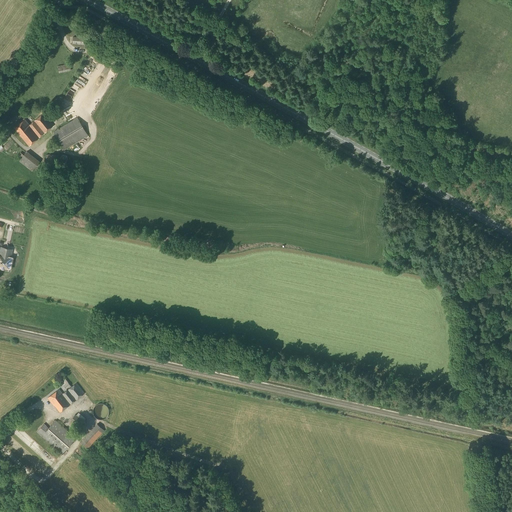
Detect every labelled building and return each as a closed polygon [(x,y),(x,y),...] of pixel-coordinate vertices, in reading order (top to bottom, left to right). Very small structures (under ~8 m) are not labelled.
[(59,73),(71,70),(70,64),(57,66),(59,73)] [(97,82),(99,78),(104,68),(100,66),(93,80),(97,82)] [(76,90),(65,101),(69,104),(68,105),(71,108),(74,104),(75,105),(83,96),(76,90)] [(54,125),(43,113),(29,125),(25,119),(14,128),(29,146),(54,125)] [(64,150),(88,136),(77,118),(53,132),(64,150)] [(32,171),(40,161),(27,151),(20,161),(19,161),(32,171)] [(58,164),(59,155),(46,155),(46,164),(58,164)] [(0,246),(0,266),(8,268),(11,257),(12,249),(0,246)] [(60,412),(84,393),(76,383),(62,394),(59,389),(47,398),(54,406),(60,412)] [(101,420),(102,420),(103,419),(104,419),(105,418),(106,417),(107,416),(108,415),(108,414),(109,413),(109,412),(109,410),(108,409),(108,408),(107,407),(106,406),(105,405),(104,404),(103,404),(102,404),(101,404),(99,404),(98,404),(97,404),(96,405),(95,406),(94,407),(93,408),(93,409),(93,410),(93,412),(93,413),(93,414),(93,415),(94,416),(95,417),(96,418),(97,419),(98,419),(99,420),(101,420)] [(38,413),(27,422),(32,429),(44,420),(38,413)] [(81,429),(85,423),(83,422),(84,421),(75,414),(70,420),(78,427),(79,427),(81,429)] [(75,438),(55,420),(48,428),(44,424),(37,432),(61,454),(75,438)] [(93,444),(105,431),(99,426),(87,439),(93,444)]
